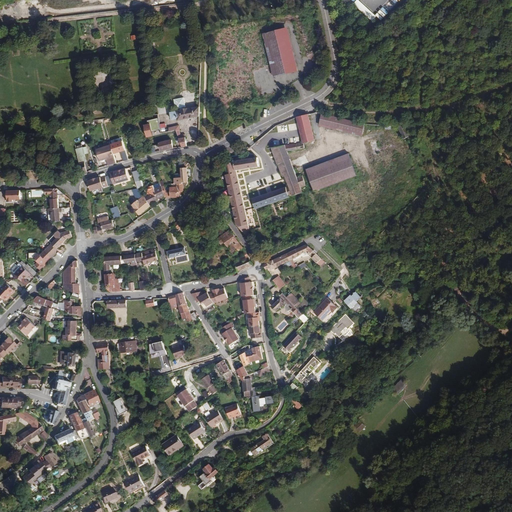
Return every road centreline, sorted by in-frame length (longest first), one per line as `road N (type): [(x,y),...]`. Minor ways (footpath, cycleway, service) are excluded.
road 1 (residential): [(321,0),(335,65),(327,91),(200,156)]
road 2 (track): [(314,99),(369,112),(427,110),(511,83)]
road 3 (residential): [(42,511),(91,475),(109,449),(112,415),(92,357)]
road 4 (residential): [(4,488),(40,452),(92,357)]
road 5 (residential): [(251,431),(229,435),(129,511)]
road 6 (residential): [(200,156),(138,160),(70,189)]
road 7 (residential): [(258,264),(281,385)]
